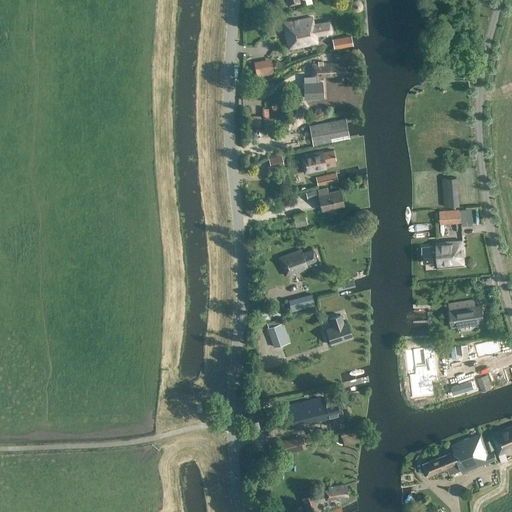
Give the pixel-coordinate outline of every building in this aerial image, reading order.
[(315,35),(330,32),(328,22),(313,25),(311,17),(283,23),(288,48),(316,42),(315,35)] [(350,36),(334,40),(335,49),(352,46),(350,36)] [(271,59),(253,62),(256,76),(273,73),(271,59)] [(317,61),(318,64),(312,65),(312,76),(338,75),(338,74),(346,73),(345,63),(322,64),(322,61),(317,61)] [(296,85),(308,86),(309,73),(297,73),(296,85)] [(247,99),(248,110),(258,109),(257,98),(247,99)] [(248,125),(258,124),(258,114),(247,115),(248,125)] [(309,126),(313,146),(349,139),(345,118),(309,126)] [(251,133),(256,153),(264,151),(259,131),(251,133)] [(300,156),(304,173),(326,168),(324,162),(335,160),(333,150),(322,152),(322,151),(300,156)] [(281,155),(268,158),(270,168),(284,165),(281,155)] [(317,178),(320,187),(337,182),(334,173),(317,178)] [(457,177),(443,178),(444,206),(459,205),(457,177)] [(328,191),(327,188),(305,193),(307,199),(318,196),(321,210),(343,205),(340,188),(328,191)] [(460,209),(461,222),(461,224),(469,219),(470,219),(469,208),(460,209)] [(460,209),(439,210),(440,224),(461,222),(460,209)] [(295,226),(307,224),(304,213),(292,215),(295,226)] [(435,242),(435,245),(424,246),(425,262),(437,260),(437,266),(463,264),(461,239),(435,242)] [(300,249),(278,258),(285,275),(307,267),(306,265),(317,261),(312,249),(302,253),(300,249)] [(291,312),(313,306),(310,294),(288,300),(291,312)] [(450,310),(449,310),(452,326),(483,321),(481,305),(474,306),(473,300),(449,304),(450,310)] [(291,327),(309,323),(305,309),(288,314),(291,327)] [(331,326),(326,328),(331,344),(352,337),(347,321),(343,322),(341,314),(328,318),(331,326)] [(286,334),(282,323),(267,328),(273,347),(281,344),(279,337),(286,334)] [(501,341),(478,347),(481,358),(504,352),(501,341)] [(435,372),(431,348),(405,351),(410,397),(431,394),(429,373),(435,372)] [(450,349),(451,362),(476,360),(475,348),(450,349)] [(440,355),(441,366),(450,365),(450,355),(440,355)] [(478,392),(488,389),(483,375),(473,378),(478,392)] [(319,402),(318,397),(288,405),(293,428),(324,420),(323,418),(342,414),(338,397),(319,402)] [(511,425),(491,435),(499,454),(511,448),(511,425)] [(423,463),(427,476),(437,472),(438,473),(447,470),(449,474),(461,469),(462,473),(496,459),(493,451),(488,453),(481,434),(451,446),(454,451),(423,463)] [(281,443),(284,453),(304,448),(301,439),(281,443)] [(494,449),(491,439),(485,441),(488,451),(494,449)] [(279,481),(277,469),(264,471),(266,483),(279,481)] [(328,488),(330,498),(348,495),(346,484),(328,488)] [(318,511),(312,494),(301,498),(306,511),(318,511)]
